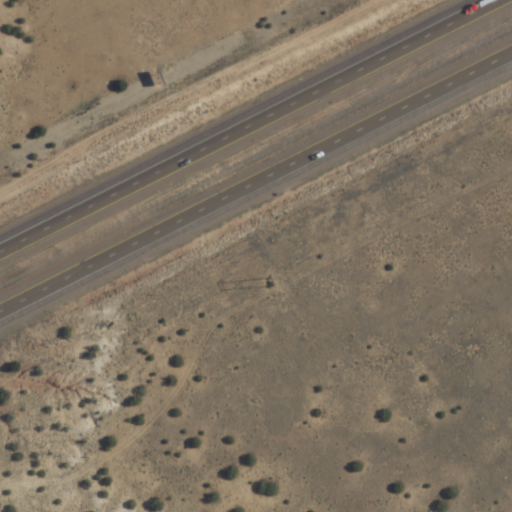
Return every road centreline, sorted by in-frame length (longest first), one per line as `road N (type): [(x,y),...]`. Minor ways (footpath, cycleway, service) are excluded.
road 1 (motorway): [(0,319),(511,57)]
road 2 (motorway): [(497,0),(0,251)]
